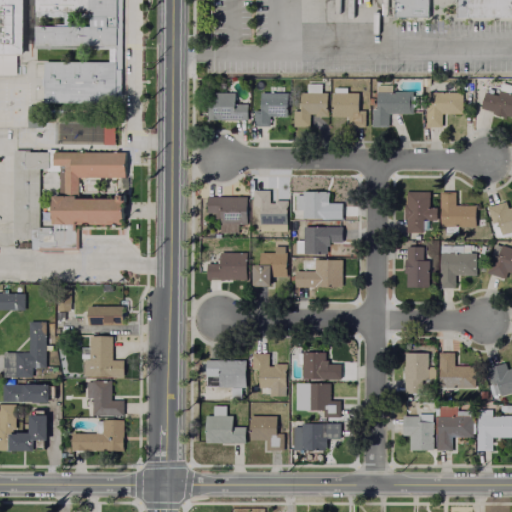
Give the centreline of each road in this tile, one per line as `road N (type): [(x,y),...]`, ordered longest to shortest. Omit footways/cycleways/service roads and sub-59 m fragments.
road 1 (tertiary): [(159,511),(167,0)]
road 2 (residential): [(0,485),(511,486)]
road 3 (residential): [(374,486),(374,163)]
road 4 (residential): [(217,320),(487,322)]
road 5 (residential): [(222,161),(487,163)]
